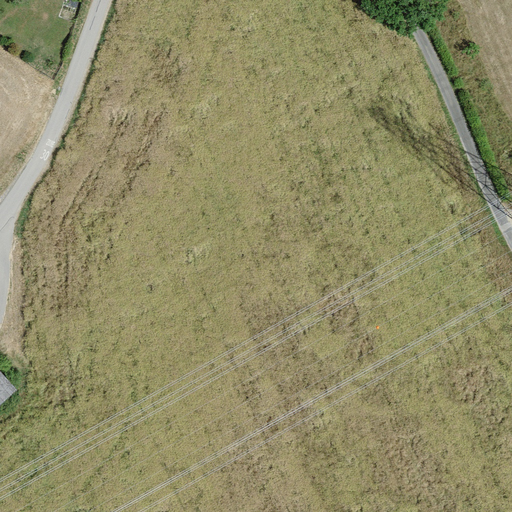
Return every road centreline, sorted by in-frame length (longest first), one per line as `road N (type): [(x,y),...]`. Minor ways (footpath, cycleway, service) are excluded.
road 1 (residential): [(104,0),(54,130),(0,225)]
road 2 (residential): [(404,0),(511,219)]
